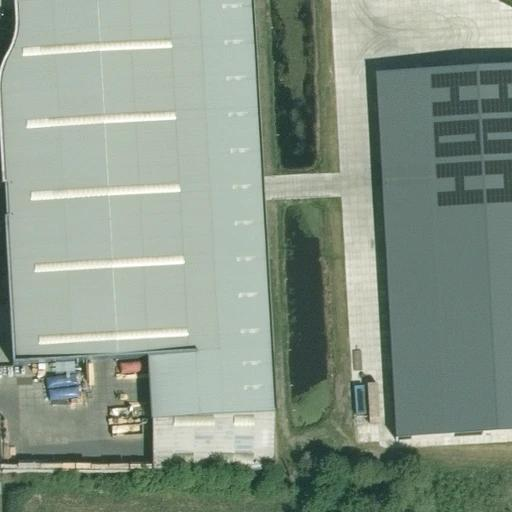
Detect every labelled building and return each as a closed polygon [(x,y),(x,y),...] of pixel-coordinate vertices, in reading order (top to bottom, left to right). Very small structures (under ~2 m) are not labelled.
[(196,358),(175,0),(115,0),(13,6),(14,25),(14,28),(12,42),(8,55),(2,66),(0,71),(0,168),(1,189),(3,189),(5,222),(3,222),(11,368),(148,361),(196,358)] [(175,0),(196,358),(148,361),(152,412),(273,412),(262,207),(260,175),(249,0),(175,0)] [(511,70),(375,78),(395,441),(511,434),(511,70)] [(83,401),(81,365),(53,367),(55,403),(83,401)] [(273,412),(152,412),(152,474),(274,474),(273,412)]
